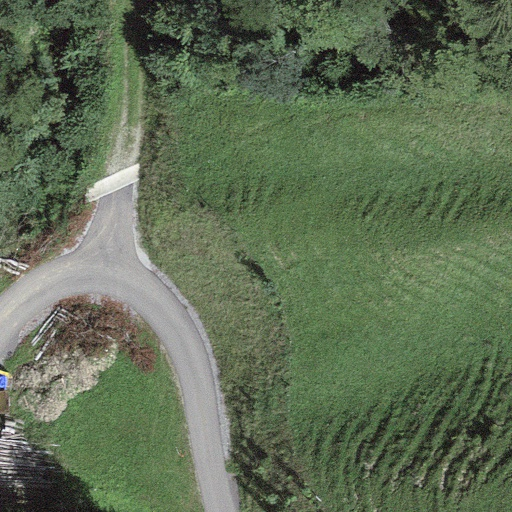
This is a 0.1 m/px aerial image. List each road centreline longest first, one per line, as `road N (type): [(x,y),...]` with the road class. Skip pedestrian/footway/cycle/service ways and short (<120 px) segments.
road 1 (track): [(117,268),(169,320),(222,511)]
road 2 (track): [(124,0),(117,268)]
road 3 (track): [(0,323),(29,290),(61,273),(117,268)]
